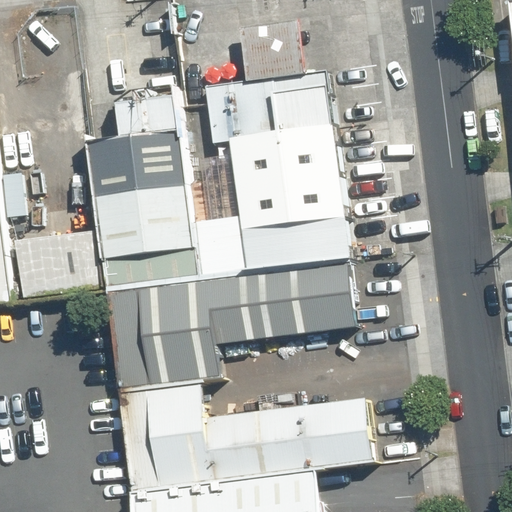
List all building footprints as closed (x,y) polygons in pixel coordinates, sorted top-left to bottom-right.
[(236,142),(340,130),(333,72),(309,74),(303,25),(245,31),(251,81),(211,86),(218,144),(236,142)] [(112,290),(250,274),(243,217),(197,222),(181,89),(124,96),(129,138),(94,142),(112,290)] [(340,130),(236,142),(251,271),(355,258),(340,130)] [(0,304),(17,303),(0,159),(0,304)] [(113,292),(125,394),(211,384),(227,382),(223,345),(363,328),(355,264),(113,292)] [(125,394),(137,493),(322,471),(374,465),(366,400),(215,418),(211,384),(125,394)] [(326,511),(322,471),(137,493),(139,511),(326,511)]
